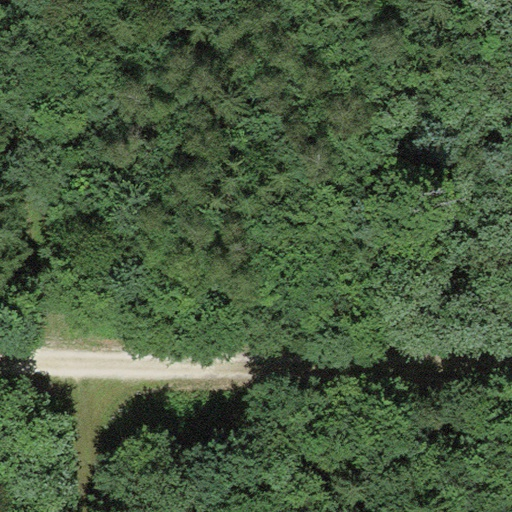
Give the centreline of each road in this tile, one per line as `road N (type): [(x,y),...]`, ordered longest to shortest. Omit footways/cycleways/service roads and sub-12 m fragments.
road 1 (track): [(511,377),(0,365)]
road 2 (track): [(0,15),(87,511)]
